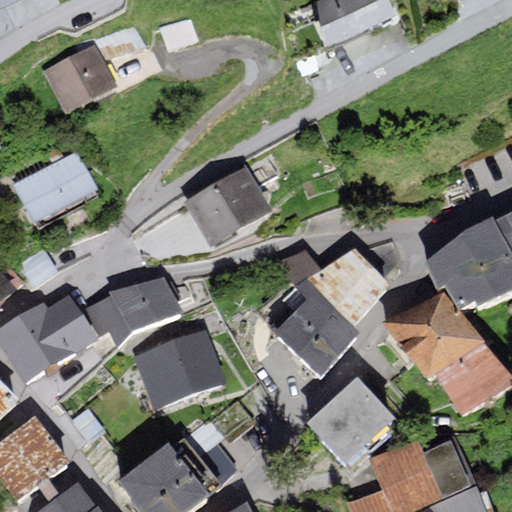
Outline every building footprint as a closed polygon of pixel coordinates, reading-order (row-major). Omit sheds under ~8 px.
[(0,0),(0,10),(1,11),(23,0),(0,0)] [(397,0),(311,0),(333,44),(403,10),(397,0)] [(92,46),(41,76),(68,123),(119,93),(92,46)] [(73,150),(10,184),(36,231),(98,197),(73,150)] [(244,169),(184,205),(216,257),(276,221),(244,169)] [(461,246),(424,275),(437,304),(443,301),(459,329),(474,320),(478,327),(511,310),(511,220),(493,231),(491,228),(461,246)] [(36,247),(12,266),(31,291),(56,271),(36,247)] [(302,306),(267,337),(311,382),(393,291),(354,256),(291,296),(302,306)] [(0,306),(17,291),(0,273),(0,306)] [(165,280),(106,297),(119,331),(182,313),(165,280)] [(72,300),(1,347),(31,393),(102,346),(72,300)] [(440,304),(381,334),(427,394),(435,389),(462,427),(511,397),(511,388),(462,329),(456,334),(449,326),(450,323),(440,304)] [(207,335),(131,361),(151,418),(227,391),(207,335)] [(0,384),(0,422),(22,402),(0,384)] [(401,425),(361,386),(314,434),(354,473),(401,425)] [(35,418),(0,447),(0,487),(16,507),(77,469),(35,418)] [(378,496),(347,509),(348,511),(477,511),(452,450),(426,460),(421,449),(368,471),(378,496)] [(172,450),(120,493),(135,511),(176,511),(204,490),(172,450)] [(35,511),(96,511),(74,483),(35,511)]
